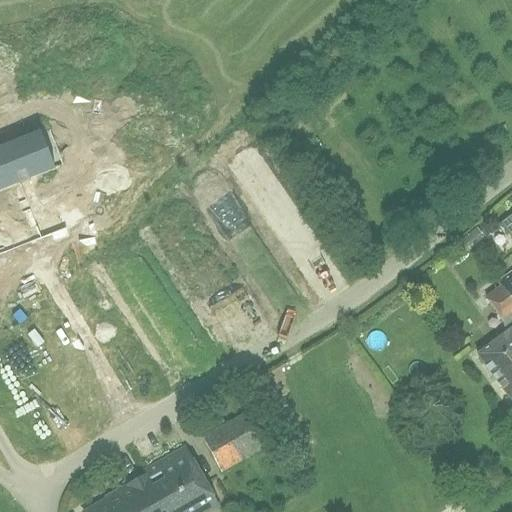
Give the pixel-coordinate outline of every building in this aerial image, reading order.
[(129,91),(93,119),(114,146),(150,117),(129,91)] [(0,191),(55,169),(54,166),(53,167),(40,134),(41,134),(40,131),(0,146),(0,191)] [(210,211),(221,220),(229,209),(219,201),(210,211)] [(62,217),(37,227),(42,239),(67,229),(62,217)] [(477,228),(460,242),(465,248),(482,234),(477,228)] [(182,271),(195,294),(227,275),(214,252),(182,271)] [(511,273),(498,284),(501,288),(489,296),(507,320),(507,332),(477,355),(496,379),(511,367),(511,362),(510,360),(511,357),(511,273)] [(199,341),(170,356),(182,380),(211,365),(199,341)] [(511,357),(510,360),(511,362),(511,367),(496,379),(511,401),(511,400),(511,357)] [(266,446),(248,414),(203,439),(222,470),(266,446)] [(207,511),(218,506),(186,448),(146,471),(148,475),(144,478),(163,511),(207,511)] [(163,511),(144,478),(107,499),(108,501),(89,511),(163,511)]
